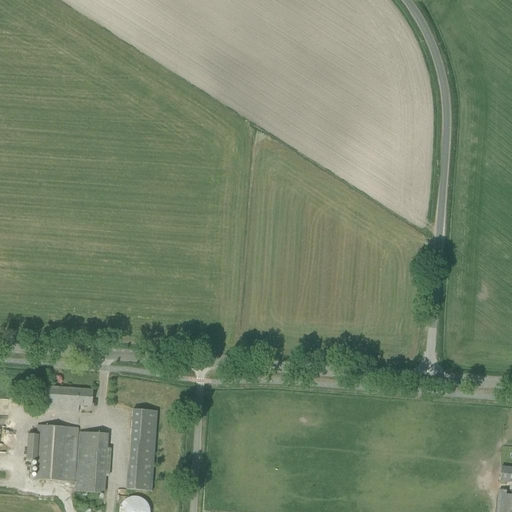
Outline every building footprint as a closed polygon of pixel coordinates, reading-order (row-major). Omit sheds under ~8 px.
[(44,410),(55,411),(79,412),(79,406),(92,407),(92,400),(93,390),(45,387),(44,397),(44,404),(44,410)] [(126,489),(153,490),(157,409),(130,408),(126,489)] [(37,435),(27,434),(26,460),(37,460),(35,480),(75,483),(75,490),(106,491),(107,434),(78,433),(79,429),(37,425),(37,435)] [(500,483),(511,483),(511,467),(502,466),(500,483)] [(499,489),(497,511),(511,511),(511,495),(506,495),(506,490),(499,489)] [(135,497),(130,498),(126,500),(122,503),(120,508),(119,511),(150,511),(151,511),(150,507),(147,503),(144,499),(139,497),(135,497)]
